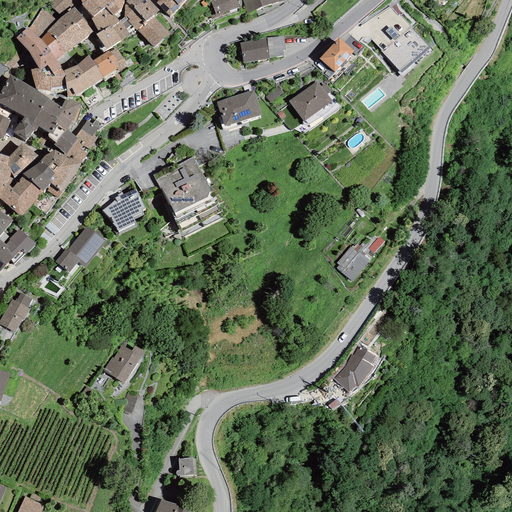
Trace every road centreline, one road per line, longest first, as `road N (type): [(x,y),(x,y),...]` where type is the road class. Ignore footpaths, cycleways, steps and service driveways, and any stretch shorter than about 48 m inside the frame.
road 1 (tertiary): [(219,405),(313,372),(367,306),(422,221),(443,116),(509,0)]
road 2 (residential): [(0,290),(222,73)]
road 3 (tertiary): [(376,0),(309,54),(250,76),(222,73)]
road 4 (residential): [(212,53),(86,116)]
road 5 (unclassified): [(145,511),(192,409),(219,405)]
